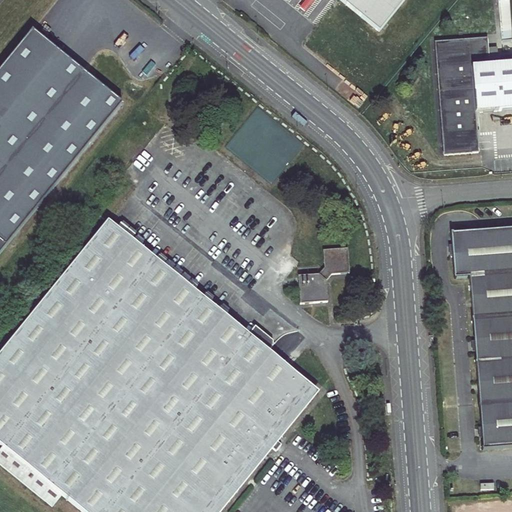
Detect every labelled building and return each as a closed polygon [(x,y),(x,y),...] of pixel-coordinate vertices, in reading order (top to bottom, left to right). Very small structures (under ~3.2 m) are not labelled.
[(338,0),(378,32),(404,0),(338,0)] [(507,0),(497,0),(501,42),(511,41),(507,0)] [(0,252),(121,104),(32,32),(0,71),(0,252)] [(487,39),(434,43),(443,156),(471,154),(471,149),(478,149),(476,114),(511,110),(511,64),(489,66),(487,39)] [(471,149),(471,154),(479,160),(479,154),(478,149),(471,149)] [(246,338),(243,336),(226,322),(130,244),(131,242),(106,223),(0,350),(0,446),(79,511),(215,511),(314,393),(267,354),(270,349),(270,342),(253,329),(246,338)] [(469,279),(479,410),(483,454),(511,449),(511,230),(451,235),(455,280),(469,279)] [(350,276),(347,251),(321,252),(323,271),(316,277),(296,278),(298,308),(325,304),(325,283),(330,277),(350,276)] [(231,317),(226,322),(243,336),(247,331),(231,317)]
